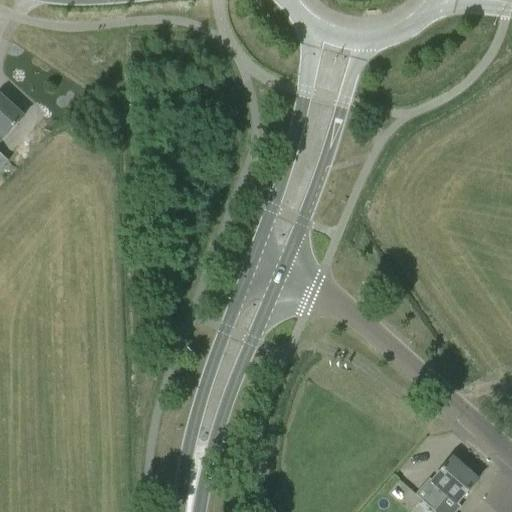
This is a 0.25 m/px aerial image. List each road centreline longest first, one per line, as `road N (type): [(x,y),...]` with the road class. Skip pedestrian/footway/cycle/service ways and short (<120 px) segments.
road 1 (unclassified): [(511,454),(330,300),(282,273)]
road 2 (secondary): [(252,262),(202,401),(182,476),(183,511)]
road 3 (secondary): [(195,511),(225,410),(282,273)]
road 4 (secondary): [(282,273),(364,47)]
road 5 (secondary): [(316,33),(295,140),(252,262)]
